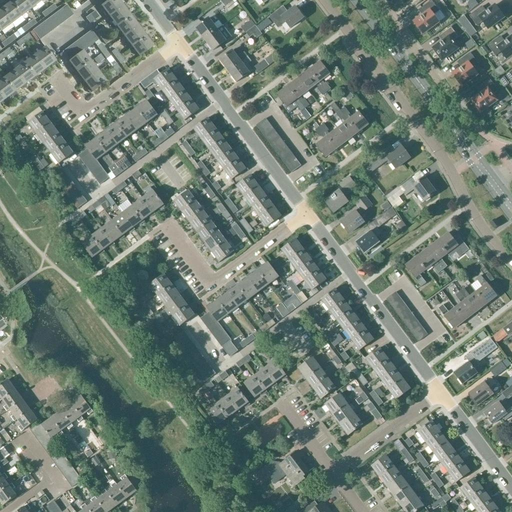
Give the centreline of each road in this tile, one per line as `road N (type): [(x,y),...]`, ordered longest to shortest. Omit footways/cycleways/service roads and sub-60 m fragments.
road 1 (residential): [(323,0),(511,260)]
road 2 (residential): [(189,325),(218,360),(229,362),(348,270)]
road 3 (residential): [(158,231),(201,288),(305,213)]
road 4 (residential): [(72,165),(95,196),(221,101)]
road 5 (unclassified): [(44,84),(73,120),(178,40)]
road 6 (residential): [(438,391),(348,270)]
road 7 (unknown): [(241,129),(264,110),(275,113),(312,170),(288,190)]
road 8 (residential): [(305,213),(221,101)]
road 9 (residential): [(330,473),(438,391)]
road 10 (residential): [(511,489),(438,391)]
